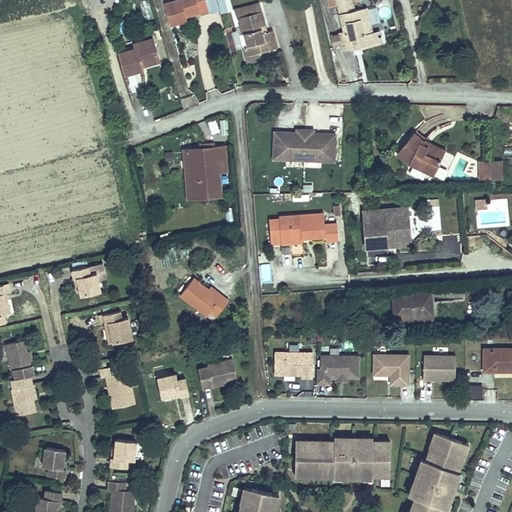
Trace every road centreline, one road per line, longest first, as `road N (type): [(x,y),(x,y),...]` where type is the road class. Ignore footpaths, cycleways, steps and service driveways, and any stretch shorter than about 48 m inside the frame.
road 1 (residential): [(162,511),(186,443),(248,413),(511,413)]
road 2 (residential): [(138,137),(236,98),(325,88),(511,93)]
road 3 (residential): [(274,249),(281,271),(306,278),(511,263)]
road 4 (residential): [(82,421),(88,407),(81,373),(71,365),(56,379),(62,408),(74,420)]
